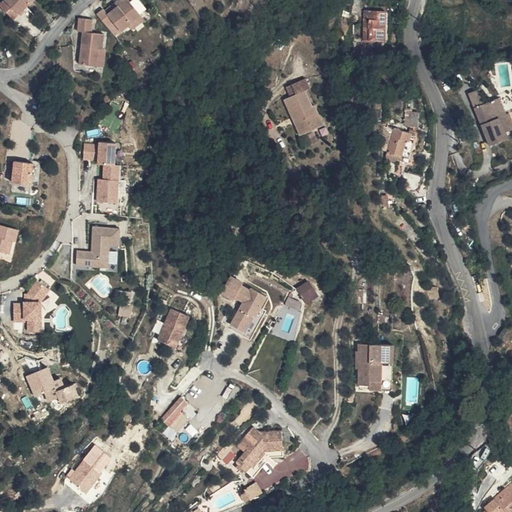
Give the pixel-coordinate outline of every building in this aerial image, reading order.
[(14,21),(32,3),(28,0),(6,0),(0,7),(14,21)] [(143,18),(129,0),(109,17),(105,12),(99,18),(117,40),(130,29),(143,18)] [(388,46),(389,16),(366,15),(365,46),(388,46)] [(133,33),(147,22),(143,18),(130,29),(133,33)] [(81,70),(99,71),(100,53),(104,54),(105,38),(93,37),(94,23),(80,22),(78,36),(85,37),(81,70)] [(104,54),(100,53),(99,71),(106,72),(108,54),(104,54)] [(317,107),(311,91),(288,101),(304,137),(329,125),(320,106),(317,107)] [(502,143),(499,143),(498,123),(484,124),(484,108),(474,108),(473,165),(492,165),(492,159),(502,159),(502,143)] [(420,131),(418,133),(423,137),(431,125),(421,118),(415,127),(420,131)] [(400,161),(404,161),(410,137),(401,131),(386,152),(400,161)] [(410,137),(404,161),(400,161),(405,165),(420,144),(410,137)] [(98,200),(120,201),(122,163),(117,163),(118,142),(85,140),(84,160),(105,161),(104,178),(99,178),(98,200)] [(37,160),(11,159),(10,180),(29,181),(36,181),(37,160)] [(412,174),(403,192),(415,193),(423,180),(412,174)] [(15,238),(17,225),(0,221),(0,248),(9,250),(12,237),(15,238)] [(121,226),(94,224),(93,250),(78,249),(77,263),(109,266),(109,261),(110,249),(110,243),(120,243),(121,226)] [(120,249),(110,249),(109,261),(119,262),(120,249)] [(263,318),(268,307),(264,305),(270,294),(258,287),(257,290),(248,286),(249,283),(237,275),(228,291),(241,298),(242,297),(250,302),(238,324),(250,331),(259,315),(263,318)] [(297,288),(308,302),(320,293),(309,278),(297,288)] [(41,300),(48,289),(37,282),(28,294),(28,298),(25,298),(25,304),(14,304),(13,322),(25,322),(25,319),(28,319),(28,332),(41,332),(41,300)] [(130,290),(123,300),(133,307),(140,297),(130,290)] [(264,305),(268,307),(274,297),(270,294),(264,305)] [(179,345),(193,313),(175,305),(161,337),(179,345)] [(256,340),(274,310),(268,307),(263,318),(259,315),(250,331),(238,324),(235,329),(256,340)] [(381,396),(388,397),(389,391),(388,369),(387,351),(363,348),(362,359),(358,359),(358,371),(360,371),(358,390),(369,391),(369,387),(382,388),(381,396)] [(398,352),(387,351),(388,369),(389,391),(388,397),(393,398),(398,352)] [(209,367),(183,395),(190,402),(181,411),(189,418),(178,430),(192,443),(238,393),(209,367)] [(407,398),(418,400),(420,379),(410,377),(407,398)] [(74,381),(58,386),(63,399),(79,394),(74,381)] [(369,395),(381,396),(382,388),(369,387),(369,391),(369,395)] [(189,418),(181,411),(190,402),(183,395),(163,416),(178,430),(189,418)] [(503,423),(511,423),(511,410),(505,408),(503,423)] [(236,464),(245,472),(250,466),(253,469),(260,460),(258,459),(263,452),(285,452),(285,431),(269,432),(266,437),(262,433),(255,428),(241,444),(248,450),(236,464)] [(270,460),(285,459),(285,452),(273,452),(263,452),(258,459),(260,460),(253,469),(250,466),(245,472),(253,480),(270,460)] [(85,457),(68,478),(87,493),(104,472),(85,457)] [(495,511),(505,504),(507,506),(511,501),(511,475),(480,500),(489,511),(495,511)] [(241,491),(246,501),(264,491),(258,481),(241,491)]
